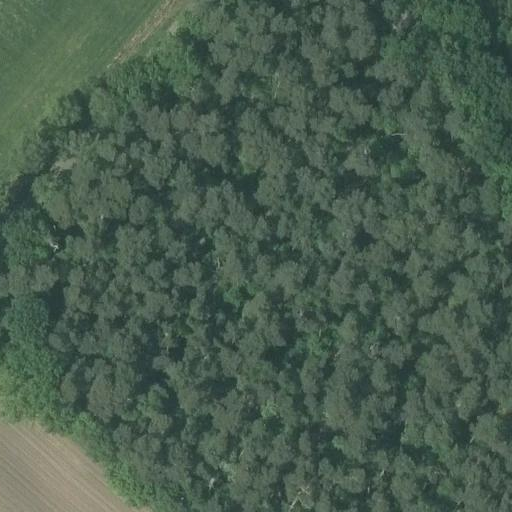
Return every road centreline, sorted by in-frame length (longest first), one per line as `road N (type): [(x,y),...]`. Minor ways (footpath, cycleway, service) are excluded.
road 1 (unclassified): [(0,237),(206,0)]
road 2 (unclassified): [(511,122),(412,0)]
